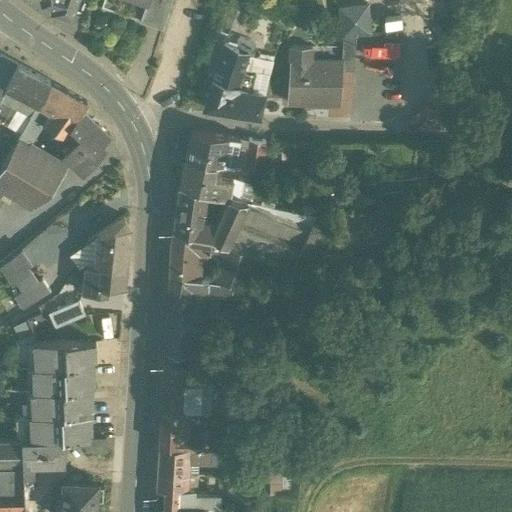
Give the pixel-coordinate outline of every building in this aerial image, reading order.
[(45,0),(53,2),(52,7),(70,13),(74,0),(45,0)] [(170,0),(153,0),(146,23),(162,28),(170,0)] [(367,3),(340,4),(341,35),(355,41),(356,31),(369,30),(367,3)] [(248,34),(238,31),(236,39),(246,43),(247,36),(248,34)] [(255,38),(247,36),(246,43),(244,49),(249,51),(255,38)] [(355,42),(342,36),(341,57),(342,57),(342,67),(354,67),(355,42)] [(238,43),(225,39),(217,61),(213,74),(238,81),(242,67),(243,67),(249,51),(244,49),(236,46),(238,43)] [(341,57),(311,56),(312,42),(291,41),(288,97),(340,100),(342,67),(342,57),(341,57)] [(3,55),(0,60),(0,98),(7,84),(6,84),(18,62),(3,55)] [(49,79),(18,62),(6,84),(7,84),(18,90),(15,96),(21,99),(18,105),(30,111),(36,101),(37,101),(49,79)] [(238,81),(235,94),(209,88),(205,103),(260,113),(265,90),(252,88),(256,70),(250,69),(243,67),(242,67),(238,81)] [(238,81),(213,74),(209,88),(235,94),(238,81)] [(86,99),(49,79),(37,101),(49,108),(42,120),(54,127),(61,132),(69,121),(74,115),(75,116),(82,106),(86,100),(86,99)] [(30,111),(21,129),(32,136),(42,120),(49,108),(37,101),(36,101),(30,111)] [(82,106),(75,116),(74,115),(69,121),(78,130),(62,147),(84,168),(106,146),(101,141),(109,132),(82,106)] [(61,132),(54,127),(51,131),(59,135),(61,132)] [(228,132),(191,127),(185,154),(221,160),(228,132)] [(32,136),(21,129),(18,134),(30,141),(32,136)] [(239,134),(228,132),(221,160),(233,162),(239,134)] [(18,136),(2,164),(0,166),(0,186),(4,188),(32,205),(46,192),(56,181),(30,165),(41,147),(30,141),(18,134),(18,135),(18,136)] [(265,138),(248,135),(244,164),(261,166),(265,138)] [(63,161),(41,147),(30,165),(56,181),(66,165),(62,162),(63,161)] [(208,161),(185,154),(179,182),(206,188),(217,191),(220,177),(206,173),(208,161)] [(261,174),(241,172),(237,195),(257,199),(261,174)] [(206,188),(179,182),(173,226),(210,233),(216,220),(201,216),(206,188)] [(232,194),(228,194),(216,220),(210,233),(224,239),(245,248),(291,267),(293,265),(317,264),(317,256),(373,256),(373,248),(392,247),(392,235),(404,235),(403,226),(410,226),(410,220),(403,220),(403,207),(315,210),(257,199),(237,195),(232,194)] [(123,212),(96,230),(97,231),(94,261),(125,264),(129,222),(123,212)] [(210,233),(173,226),(170,241),(169,270),(189,272),(190,245),(208,248),(210,233)] [(96,230),(69,250),(79,264),(85,260),(94,261),(97,231),(96,230)] [(245,248),(224,239),(213,275),(236,278),(245,248)] [(22,245),(0,263),(13,281),(17,278),(31,268),(28,262),(32,259),(22,245)] [(94,261),(85,260),(84,275),(79,274),(78,284),(83,285),(83,286),(106,288),(107,280),(123,282),(125,264),(94,261)] [(31,268),(17,278),(23,286),(37,277),(31,268)] [(189,272),(169,270),(167,305),(195,307),(196,287),(207,289),(208,274),(189,272)] [(37,277),(23,286),(23,287),(14,293),(21,303),(30,298),(31,299),(50,286),(42,274),(37,277)] [(79,294),(50,307),(57,322),(86,309),(79,294)] [(195,307),(167,305),(165,346),(179,348),(188,348),(191,323),(217,325),(219,309),(195,307)] [(97,338),(34,341),(36,364),(88,362),(87,350),(97,350),(97,338)] [(185,363),(163,359),(161,404),(182,405),(184,378),(185,363)] [(36,364),(33,365),(34,389),(86,386),(86,374),(96,374),(95,362),(88,362),(36,364)] [(210,365),(185,363),(184,378),(200,379),(199,406),(209,406),(210,365)] [(200,379),(184,378),(182,405),(191,406),(199,406),(200,379)] [(34,389),(32,389),(33,413),(85,410),(84,398),(93,398),(93,386),(86,386),(34,389)] [(182,405),(161,404),(160,424),(188,426),(189,417),(191,417),(191,406),(182,405)] [(33,413),(31,413),(32,437),(64,436),(84,435),(83,423),(92,422),(92,410),(85,410),(33,413)] [(188,426),(160,424),(159,441),(189,442),(203,443),(203,432),(188,431),(188,426)] [(106,434),(86,435),(86,446),(107,447),(106,434)] [(32,437),(0,438),(0,511),(25,511),(23,460),(64,459),(64,436),(32,437)] [(189,442),(159,441),(157,468),(176,469),(187,470),(188,454),(189,442)] [(203,443),(189,442),(188,454),(211,456),(211,443),(203,443)] [(176,469),(157,468),(156,484),(186,486),(187,470),(176,469)] [(97,477),(63,475),(62,497),(56,496),(55,511),(94,511),(96,495),(102,495),(103,482),(97,481),(97,477)] [(164,486),(163,500),(204,502),(219,502),(220,488),(164,486)] [(204,511),(204,502),(163,500),(162,511),(204,511)]
